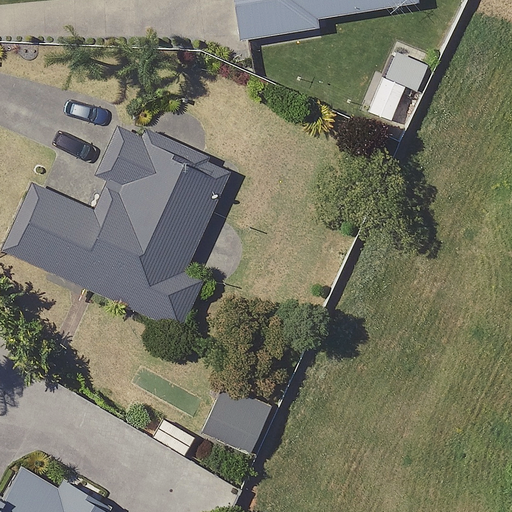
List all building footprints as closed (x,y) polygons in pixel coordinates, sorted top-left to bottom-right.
[(237,0),(244,48),(319,39),(317,20),(417,8),(415,0),(237,0)] [(434,68),(400,51),(369,112),(403,129),(434,68)] [(234,177),(125,128),(101,181),(112,186),(97,218),(35,190),(6,253),(183,334),(214,266),(197,258),(234,177)] [(273,409),(228,387),(204,437),(249,459),(273,409)] [(110,511),(69,489),(65,496),(26,474),(4,511),(110,511)]
